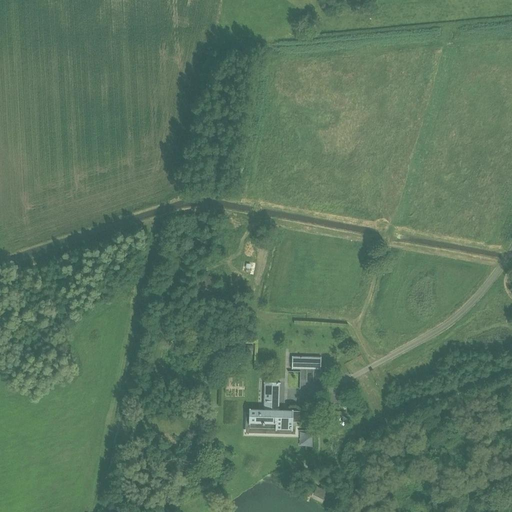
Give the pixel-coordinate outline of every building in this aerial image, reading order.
[(192,289),(215,292),(218,278),(195,275),(192,289)] [(200,311),(210,314),(214,303),(203,300),(200,311)] [(293,357),(292,369),(321,370),(321,358),(293,357)] [(293,427),(295,427),(298,426),(301,423),(303,420),(304,417),(303,412),(300,409),(298,407),(296,406),(293,406),(289,407),(286,408),(284,411),(279,411),(280,383),(265,383),(264,401),(268,401),(268,410),(250,410),(249,423),(276,424),(276,430),(293,430),(293,427)] [(306,436),(306,450),(320,451),(320,437),(306,436)]
